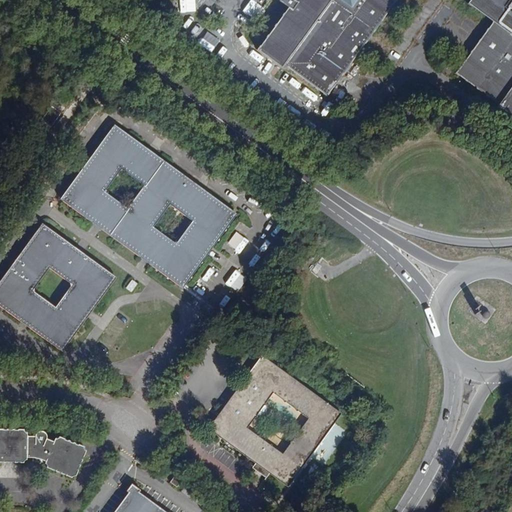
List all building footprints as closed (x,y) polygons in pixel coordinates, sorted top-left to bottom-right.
[(278,0),(279,0),(287,6),(255,49),(280,67),(282,64),(324,96),(395,0),(278,0)] [(511,0),(468,0),(466,3),(491,22),(454,73),(497,104),(495,107),(511,119),(511,0)] [(49,126),(27,109),(21,117),(43,133),(49,126)] [(146,147),(116,126),(110,127),(88,157),(92,159),(86,167),(83,165),(62,194),(62,200),(92,222),(94,218),(103,224),(100,228),(140,257),(143,253),(151,259),(149,263),(178,284),(185,283),(206,254),(202,252),(208,243),(212,246),(233,217),(232,210),(203,189),(200,193),(192,187),(194,183),(154,153),(151,156),(143,151),(146,147)] [(154,153),(146,147),(143,151),(151,156),(154,153)] [(86,167),(92,159),(88,157),(83,165),(86,167)] [(192,187),(200,193),(203,189),(194,183),(192,187)] [(103,224),(94,218),(92,222),(100,228),(103,224)] [(74,246),(45,224),(38,226),(17,255),(21,257),(15,266),(11,263),(0,278),(0,305),(20,320),(23,316),(31,322),(28,326),(58,347),(65,346),(86,317),(82,314),(88,306),(92,309),(114,280),(112,273),(82,252),(80,255),(72,249),(74,246)] [(208,243),(202,252),(206,254),(212,246),(208,243)] [(82,252),(74,246),(72,249),(80,255),(82,252)] [(140,257),(149,263),(151,259),(143,253),(140,257)] [(17,255),(11,263),(15,266),(21,257),(17,255)] [(329,264),(319,257),(308,272),(318,279),(329,264)] [(138,285),(133,281),(127,289),(132,293),(138,285)] [(88,306),(82,314),(86,317),(92,309),(88,306)] [(31,322),(23,316),(20,320),(28,326),(31,322)] [(342,414),(261,355),(208,428),(255,463),(269,473),(288,487),(342,414)] [(314,453),(324,461),(346,431),(335,423),(314,453)] [(44,463),(46,467),(70,477),(75,475),(85,451),(83,446),(58,436),(53,438),(52,441),(45,439),(33,435),(26,435),(26,433),(22,429),(0,428),(0,462),(7,462),(9,464),(11,462),(22,463),(25,459),(25,457),(32,457),(31,461),(37,462),(39,460),(44,461),(44,463)] [(252,468),(265,477),(269,473),(255,463),(252,468)] [(183,479),(175,473),(169,482),(177,487),(183,479)] [(139,490),(131,483),(126,490),(130,494),(116,511),(158,511),(135,495),(139,490)]
